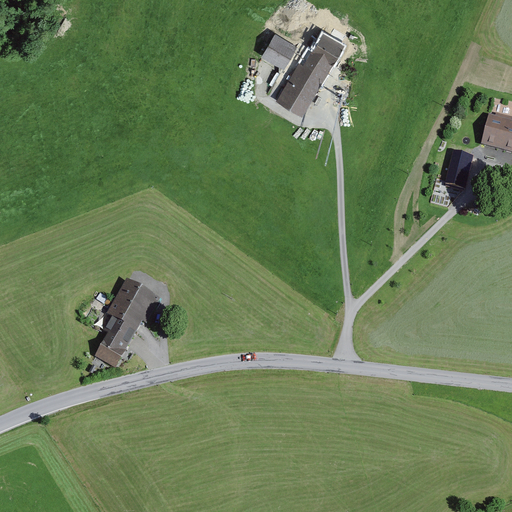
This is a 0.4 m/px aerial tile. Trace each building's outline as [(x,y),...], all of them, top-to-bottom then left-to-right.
[(276,103),(300,117),(342,48),(318,34),(276,103)] [(260,58),(282,71),(295,50),(273,37),(260,58)] [(511,125),(487,120),(479,147),(511,156),(511,125)] [(456,152),(446,189),(464,193),(473,155),(456,152)] [(95,356),(117,368),(140,325),(144,327),(156,301),(123,284),(105,317),(109,319),(102,333),(103,339),(95,356)]
